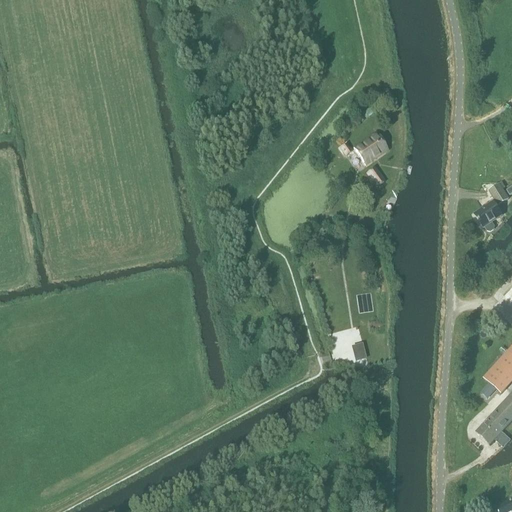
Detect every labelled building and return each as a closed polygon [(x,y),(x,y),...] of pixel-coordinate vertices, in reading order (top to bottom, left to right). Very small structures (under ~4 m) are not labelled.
[(353,150),(365,166),(387,151),(375,134),(353,150)] [(346,158),(352,153),(347,145),(340,150),(346,158)] [(375,168),(366,175),(376,189),(386,182),(384,180),(375,168)] [(499,185),(488,192),(498,208),(509,200),(499,185)] [(494,203),(474,216),(483,229),(484,228),(487,233),(490,234),(494,231),(495,228),(493,223),(502,217),(494,203)] [(505,359),(486,379),(492,385),(492,386),(501,395),(511,382),(511,345),(502,356),(505,359)] [(510,441),(502,433),(511,422),(511,394),(476,433),(489,446),(494,441),(503,449),(510,441)] [(511,511),(511,501),(497,509),(498,511),(511,511)]
